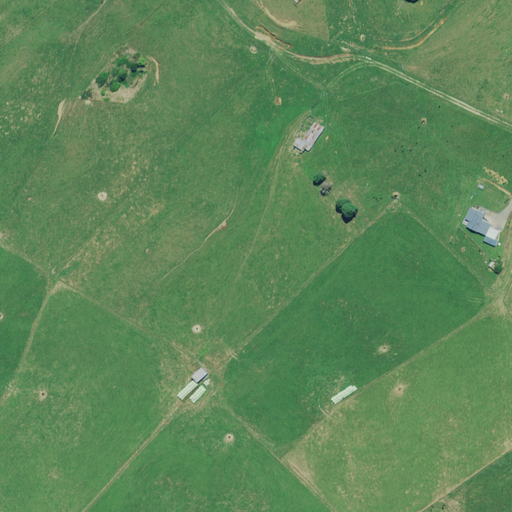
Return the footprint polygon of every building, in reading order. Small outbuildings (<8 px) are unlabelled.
[(341,114),(337,111),(333,118),(341,123),(347,114),(343,112),(341,114)] [(298,139),(294,145),(301,150),(300,152),(302,153),(305,149),(309,151),(318,138),(321,140),(324,136),(321,134),(327,124),(318,119),(303,142),(298,139)] [(487,211),(480,207),(478,211),(471,208),(466,219),(470,221),(467,227),(487,236),(484,242),(495,247),(498,241),(496,240),(500,232),(490,227),(491,225),(483,221),(487,211)] [(208,374),(203,369),(193,377),(198,383),(208,374)] [(332,406),(323,397),(318,403),(328,411),(332,406)]
